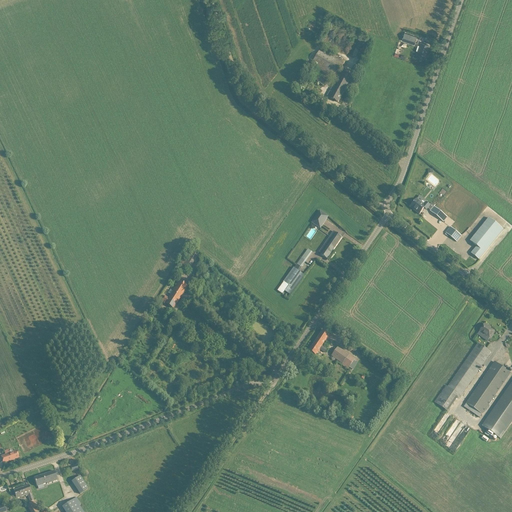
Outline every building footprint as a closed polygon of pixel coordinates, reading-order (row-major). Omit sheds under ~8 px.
[(402,40),(414,44),(417,37),(405,33),(402,40)] [(429,45),(424,44),(421,43),(417,56),(424,58),(429,45)] [(345,62),(340,59),(321,49),(312,66),(339,81),(336,87),(333,86),(331,90),(334,91),(330,98),(338,102),(351,77),(340,71),(345,62)] [(511,185),(493,210),(511,224),(511,185)] [(419,214),(424,208),(427,210),(430,205),(426,202),(424,205),(417,199),(410,207),(419,214)] [(431,211),(430,211),(444,222),(447,217),(434,206),(431,211)] [(320,211),(312,222),(320,228),(328,216),(320,211)] [(489,218),(470,241),(477,246),(471,253),(479,260),(504,230),(489,218)] [(451,227),(446,233),(457,242),(462,236),(451,227)] [(327,259),(342,237),(334,231),(324,246),(326,247),(321,254),(321,255),(327,259)] [(189,270),(198,256),(190,251),(181,266),(189,270)] [(282,294),(305,262),(301,259),(297,265),(278,291),(282,294)] [(165,304),(169,306),(173,309),(187,287),(179,282),(168,299),(164,296),(162,300),(166,303),(165,304)] [(480,331),(490,338),(495,332),(488,327),(489,326),(485,324),(480,331)] [(327,333),(323,330),(309,351),(313,353),(316,355),(320,349),(322,345),(330,335),(327,333)] [(435,402),(448,411),(459,395),(461,396),(488,356),(491,352),(478,343),(478,344),(475,347),(448,386),(446,385),(435,402)] [(335,352),(332,356),(339,362),(342,364),(341,365),(348,369),(350,367),(355,360),(355,359),(349,354),(338,347),(337,349),(337,350),(335,352)] [(482,415),(508,377),(511,373),(495,362),(492,366),(466,403),(482,415)] [(511,383),(482,426),(488,430),(485,434),(492,439),(495,435),(501,439),(511,422),(511,383)] [(11,453),(5,455),(8,462),(19,458),(17,453),(17,451),(11,453)] [(58,480),(55,471),(34,478),(37,487),(46,483),(47,484),(58,480)] [(89,488),(88,487),(80,476),(71,482),(79,493),(80,494),(89,488)] [(32,494),(31,490),(29,485),(14,491),(15,495),(17,499),(26,495),(26,497),(28,496),(30,502),(34,501),(33,501),(34,500),(32,494)] [(65,511),(83,511),(79,505),(81,504),(76,498),(62,507),(65,511)] [(33,501),(26,506),(30,511),(39,511),(33,501)]
